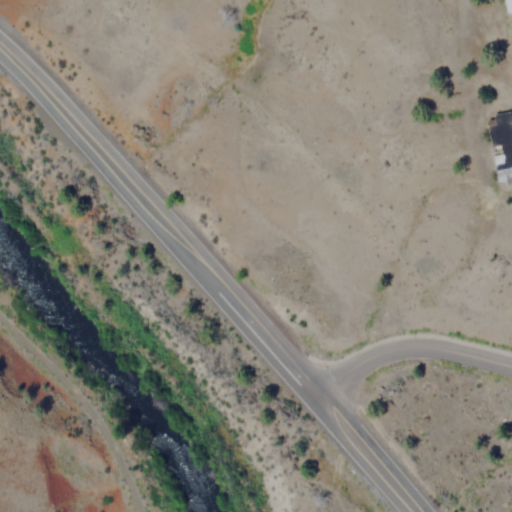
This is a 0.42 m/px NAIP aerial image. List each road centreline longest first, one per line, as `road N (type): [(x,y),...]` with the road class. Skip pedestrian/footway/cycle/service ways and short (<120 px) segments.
road 1 (tertiary): [(0,51),(416,511)]
road 2 (residential): [(511,368),(426,348),(389,351),(356,366),(321,398)]
